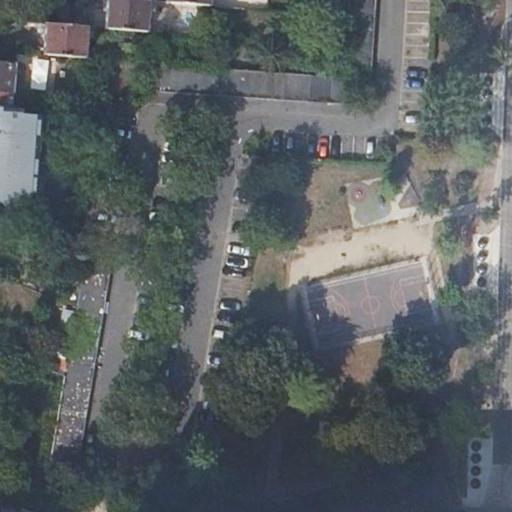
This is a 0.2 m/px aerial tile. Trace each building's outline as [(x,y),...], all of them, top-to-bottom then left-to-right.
[(159,0),(110,0),(110,1),(105,1),(105,8),(110,8),(108,27),(153,30),(154,11),(159,11),(159,0)] [(349,0),(346,45),(344,75),(148,60),(147,87),(355,103),(357,76),(371,77),(376,0),(349,0)] [(98,26),(49,22),(49,28),(44,27),(43,34),(48,34),(47,53),(91,56),(92,36),(97,36),(98,26)] [(0,58),(0,89),(15,91),(18,60),(0,58)] [(15,91),(0,89),(0,202),(37,218),(45,113),(26,112),(26,107),(14,106),(15,91)] [(66,372),(51,464),(74,468),(107,258),(86,254),(70,350),(66,372)] [(56,368),(66,372),(70,350),(60,346),(56,368)]
